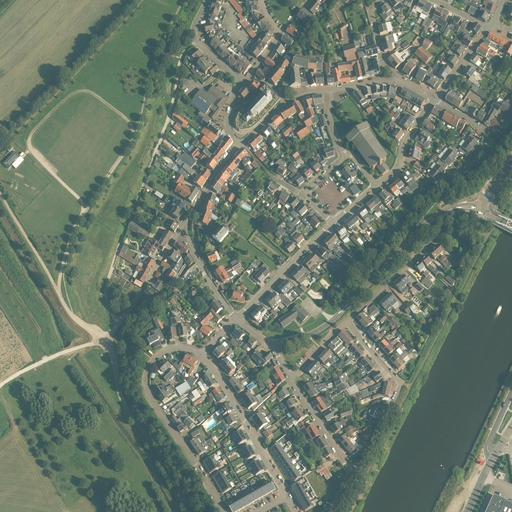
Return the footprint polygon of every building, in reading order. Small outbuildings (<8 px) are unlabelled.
[(307,10),(311,14),(313,15),(321,7),(315,2),(313,0),(311,3),(312,5),(307,10)] [(397,6),(400,3),(401,7),(404,6),(402,2),(401,0),(399,0),(398,1),(398,0),(397,1),(396,0),(392,0),(390,3),(396,11),(399,8),(397,6)] [(491,4),(488,2),(488,3),(480,0),(471,0),(470,3),(468,6),(471,7),(488,16),(489,15),(493,17),(496,7),(491,5),(491,4)] [(416,12),(421,14),(426,4),(420,1),(417,8),(415,6),(412,13),(415,14),(416,12)] [(429,14),(430,11),(432,7),(426,4),(421,14),(427,17),(429,14)] [(221,8),(213,5),(211,10),(219,13),(221,8)] [(388,13),(391,11),(386,5),(381,9),(383,12),(380,15),(385,21),(390,16),(388,13)] [(478,17),(477,19),(486,23),(487,20),(488,20),(488,19),(488,18),(489,17),(488,16),(471,7),(468,13),(473,16),(474,15),(478,17)] [(431,20),(437,23),(443,12),(437,9),(431,20)] [(217,18),(219,13),(211,10),(209,15),(216,18),(217,18)] [(308,26),(314,18),(303,10),(297,18),(306,25),(308,26)] [(445,22),(447,20),(449,15),(443,12),(437,23),(437,25),(442,27),(442,28),(442,27),(445,29),(446,26),(448,23),(447,23),(445,22)] [(254,21),(256,24),(262,20),(258,15),(258,13),(251,14),(251,19),(253,21),(254,21)] [(206,22),(207,27),(213,26),(214,25),(213,24),(216,18),(209,15),(208,20),(207,20),(206,22)] [(256,24),(260,28),(267,22),(263,18),(262,20),(256,24)] [(460,28),(461,26),(458,24),(460,21),(454,18),(450,25),(456,28),(454,32),(457,33),(460,28)] [(260,28),(263,32),(270,27),(267,22),(260,28)] [(471,26),(473,28),(471,31),(477,35),(481,29),(475,24),(475,25),(473,23),(471,26)] [(348,26),(340,28),(341,34),(339,35),(342,46),(353,43),(348,26)] [(386,26),(383,27),(378,28),(380,35),(388,33),(386,26)] [(445,29),(443,32),(441,36),(444,37),(447,33),(450,27),(446,26),(445,29)] [(297,39),(300,33),(291,27),(286,32),(288,34),(293,37),(291,40),(297,43),(299,40),(297,39)] [(458,32),(463,36),(462,37),(464,39),(462,42),(468,47),(473,41),(468,38),(470,35),(460,28),(458,32)] [(215,37),(213,31),(206,33),(208,38),(207,38),(207,40),(211,44),(216,39),(215,37)] [(488,38),(492,40),(501,45),(502,44),(507,47),(504,53),(510,57),(511,53),(511,44),(510,43),(504,40),(504,41),(490,33),(488,38)] [(259,40),(261,41),(261,40),(266,45),(270,41),(263,35),(259,40)] [(281,41),(285,44),(284,47),(286,49),(288,50),(294,42),(285,36),(281,41)] [(383,46),(391,44),(392,44),(394,43),(394,40),(390,41),(389,38),(381,40),(383,46)] [(210,45),(214,49),(220,42),(216,39),(211,44),(210,45)] [(261,41),(257,45),(264,51),(267,46),(266,45),(261,40),(261,41)] [(423,46),(421,48),(425,52),(433,43),(425,40),(422,46),(423,46)] [(373,56),(377,55),(375,47),(374,43),(374,42),(369,43),(370,48),(360,51),(359,47),(360,47),(358,41),(353,43),(359,61),(368,58),(373,56)] [(464,46),(458,42),(457,41),(451,50),(460,57),(462,54),(463,54),(465,52),(462,49),(464,46)] [(479,49),(493,58),(496,54),(488,49),(490,44),(485,41),(479,49)] [(214,49),(218,52),(223,47),(224,46),(220,42),(214,49)] [(392,50),(391,44),(383,46),(384,52),(392,50)] [(257,45),(254,49),(260,54),(264,51),(257,45)] [(278,45),(270,57),(276,61),(278,58),(277,57),(279,55),(280,56),(283,51),(284,52),(286,49),(284,47),(283,49),(278,45)] [(358,81),(362,79),(360,66),(354,46),(343,49),(345,60),(346,59),(347,64),(348,73),(352,72),(352,68),(355,67),(357,77),(350,79),(350,83),(358,81)] [(217,54),(221,57),(227,50),(223,47),(218,52),(217,54)] [(432,58),(425,52),(421,48),(414,55),(426,65),(432,58)] [(257,59),(260,54),(254,49),(250,53),(257,59)] [(476,53),(487,59),(490,61),(490,60),(491,61),(493,58),(479,49),(476,53)] [(221,57),(225,61),(231,54),(227,50),(221,57)] [(190,57),(194,60),(194,61),(201,55),(197,51),(190,57)] [(398,52),(388,61),(391,65),(403,55),(406,53),(404,51),(399,54),(398,52)] [(231,54),(225,61),(229,64),(235,58),(231,54)] [(198,65),(204,59),(201,55),(194,61),(198,65)] [(403,55),(391,65),(395,70),(401,64),(403,62),(404,60),(403,59),(405,57),(403,55)] [(308,60),(307,70),(312,71),(311,75),(307,76),(310,87),(316,87),(315,75),(314,75),(314,70),(316,70),(318,60),(317,60),(318,57),(310,56),(309,61),(308,60)] [(452,56),(448,62),(454,67),(458,61),(452,56)] [(470,61),(476,66),(478,62),(480,60),(474,56),(470,61)] [(233,68),(234,67),(242,58),(240,57),(238,60),(235,58),(229,64),(233,68)] [(272,73),(277,66),(276,65),(278,62),(276,61),(270,57),(268,60),(268,59),(265,64),(269,67),(268,69),(272,73)] [(296,57),(295,60),(292,66),(290,73),(291,84),(288,84),(283,84),(283,88),(289,88),(300,87),(307,87),(307,81),(300,82),(299,73),(292,73),(294,67),(307,70),(308,60),(296,57)] [(323,57),(318,57),(317,60),(318,60),(316,70),(314,70),(314,75),(315,75),(316,87),(324,86),(323,77),(319,77),(319,76),(317,76),(317,72),(321,72),(323,57)] [(214,65),(211,62),(208,58),(207,60),(205,58),(204,59),(198,65),(197,65),(205,75),(208,72),(212,69),(214,67),(212,66),(214,65)] [(248,64),(242,58),(234,67),(236,68),(235,69),(241,75),(242,74),(244,75),(251,67),(251,66),(248,64)] [(279,67),(277,69),(283,75),(289,64),(292,66),(295,60),(291,58),(289,64),(283,61),(279,67)] [(481,64),(478,67),(483,71),(486,66),(490,61),(487,59),(483,65),(481,64)] [(363,79),(372,77),(370,71),(369,72),(366,60),(359,62),(363,79)] [(402,72),(406,74),(406,75),(407,76),(408,76),(409,77),(415,68),(410,65),(411,63),(408,61),(405,64),(407,66),(402,72)] [(379,62),(374,63),(373,64),(374,68),(371,68),(372,71),(370,71),(372,77),(383,74),(379,62)] [(332,75),(333,77),(334,85),(335,85),(350,83),(350,79),(349,76),(342,77),(341,73),(348,73),(347,64),(338,65),(338,70),(332,71),(332,69),(329,70),(329,74),(332,73),(332,75)] [(443,68),(441,71),(448,76),(451,71),(445,66),(444,66),(441,64),(440,66),(443,68)] [(215,66),(214,67),(212,69),(208,72),(212,76),(219,70),(215,66)] [(448,76),(441,71),(435,67),(432,70),(439,74),(438,76),(444,80),(448,76)] [(421,69),(420,71),(416,79),(422,82),(425,76),(428,77),(431,73),(432,71),(433,69),(430,68),(427,73),(426,72),(426,74),(423,73),(424,70),(421,69)] [(468,81),(472,84),(476,87),(479,83),(474,79),(475,77),(472,75),(474,72),(468,68),(464,74),(470,78),(468,81)] [(271,77),(271,76),(269,74),(268,75),(266,77),(269,80),(268,81),(275,86),(278,81),(283,75),(277,69),(271,77)] [(266,77),(268,75),(263,72),(260,70),(259,71),(256,75),(261,81),(260,82),(261,82),(264,82),(267,78),(266,77)] [(334,85),(333,77),(329,78),(329,76),(332,75),(332,73),(329,74),(329,75),(326,75),(327,78),(328,86),(334,85)] [(443,82),(440,80),(437,78),(435,80),(435,81),(432,79),(428,85),(433,89),(437,91),(441,85),(440,85),(443,82)] [(252,82),(247,87),(253,93),(254,94),(262,86),(259,84),(257,86),(252,82)] [(245,86),(242,91),(247,95),(249,97),(253,93),(247,87),(245,86)] [(228,100),(229,100),(213,87),(208,93),(207,92),(205,94),(201,90),(195,98),(191,104),(205,114),(209,109),(211,110),(213,108),(216,111),(218,108),(220,110),(225,105),(224,105),(228,100)] [(389,94),(390,88),(386,88),(386,87),(380,87),(380,89),(380,95),(384,95),(384,96),(385,97),(388,97),(389,94)] [(391,87),(390,88),(389,94),(395,95),(395,93),(398,94),(399,92),(401,89),(397,87),(397,88),(391,87)] [(380,89),(373,88),(373,89),(370,89),(372,99),(374,99),(376,98),(376,96),(380,96),(380,95),(380,89)] [(372,99),(370,89),(364,90),(364,91),(358,92),(363,97),(365,101),(372,100),(372,99)] [(400,97),(405,100),(409,92),(404,89),(400,97)] [(358,91),(353,94),(362,106),(364,109),(368,115),(373,112),(369,106),(368,106),(367,103),(365,101),(363,97),(358,92),(358,91)] [(410,103),(414,95),(409,92),(405,100),(410,103)] [(251,118),(252,118),(253,118),(254,118),(253,118),(257,114),(258,115),(272,99),(270,98),(271,97),(269,95),(267,94),(266,94),(265,93),(251,108),(251,109),(247,113),(243,118),(244,119),(247,122),(251,118)] [(445,101),(452,105),(456,98),(449,94),(445,101)] [(410,103),(415,106),(420,98),(414,95),(410,103)] [(315,111),(319,111),(324,110),(322,97),(312,98),(314,105),(315,111)] [(314,105),(312,98),(308,99),(302,101),(304,105),(309,117),(312,123),(312,124),(318,122),(317,121),(319,120),(317,115),(313,116),(311,110),(314,109),(313,106),(314,105)] [(425,102),(420,98),(415,106),(420,109),(425,102)] [(456,98),(452,105),(459,109),(463,102),(456,98)] [(396,106),(400,108),(401,106),(397,103),(398,102),(395,100),(392,104),(396,106)] [(300,105),(299,103),(299,102),(292,106),(297,114),(298,117),(301,122),(307,129),(313,125),(312,124),(312,123),(309,117),(305,119),(302,115),(304,114),(303,109),(301,106),(301,105),(300,105)] [(497,121),(496,125),(493,129),(503,134),(507,127),(510,129),(511,125),(511,106),(505,102),(503,107),(496,115),(499,116),(501,112),(506,115),(505,118),(507,119),(504,125),(497,121)] [(491,110),(484,124),(490,127),(492,123),(496,115),(503,107),(496,103),(492,110),(491,110)] [(292,107),(278,115),(284,122),(296,114),(292,107)] [(431,114),(442,121),(447,113),(437,107),(431,114)] [(466,113),(476,120),(480,113),(470,107),(467,111),(466,113)] [(483,108),(480,112),(480,113),(476,120),(481,123),(486,115),(483,114),(485,110),(483,108)] [(184,129),(188,125),(174,113),(172,119),(184,129)] [(447,113),(442,121),(442,122),(456,130),(457,128),(461,121),(447,113)] [(278,115),(271,122),(278,130),(278,129),(283,134),(282,134),(285,137),(292,131),(289,128),(290,128),(288,126),(284,122),(278,115)] [(217,137),(218,136),(221,133),(209,123),(211,120),(206,116),(200,124),(207,129),(217,137)] [(404,121),(411,126),(414,121),(407,116),(404,121)] [(436,126),(436,127),(427,120),(423,126),(432,133),(434,130),(436,132),(438,128),(436,126)] [(404,135),(400,132),(401,130),(390,121),(387,124),(391,127),(392,132),(393,133),(395,134),(393,136),(396,138),(395,139),(399,142),(404,135)] [(407,131),(411,126),(404,121),(400,126),(407,131)] [(466,124),(461,121),(457,128),(460,130),(458,133),(460,135),(466,124)] [(281,135),(282,134),(283,134),(278,129),(278,130),(271,122),(268,125),(274,130),(275,132),(279,135),(281,135)] [(307,129),(301,122),(298,124),(301,128),(297,131),(295,129),(294,129),(292,131),(300,140),(309,133),(307,129)] [(375,168),(375,167),(376,167),(382,175),(389,171),(383,162),(383,161),(384,161),(385,161),(385,160),(386,160),(386,159),(386,158),(385,158),(386,156),(368,132),(369,131),(368,129),(369,129),(369,128),(368,128),(368,127),(367,127),(366,127),(366,126),(361,129),(357,133),(352,136),(351,136),(347,139),(348,140),(347,141),(347,142),(348,143),(349,143),(350,144),(352,143),(370,168),(371,168),(372,168),(372,169),(373,169),(374,169),(375,168)] [(261,133),(265,136),(267,138),(269,136),(271,137),(273,135),(272,133),(266,127),(261,133)] [(207,129),(203,135),(205,137),(211,142),(213,143),(215,140),(217,137),(207,129)] [(430,145),(428,144),(429,143),(427,142),(429,137),(433,140),(435,137),(431,134),(428,132),(426,134),(423,132),(420,137),(419,136),(415,141),(426,148),(426,147),(428,148),(430,145)] [(465,143),(474,150),(476,148),(475,148),(478,144),(477,144),(480,140),(475,136),(476,136),(472,133),(468,137),(469,138),(465,143)] [(258,145),(263,141),(258,135),(253,140),(258,145)] [(211,142),(205,137),(200,143),(207,148),(211,142)] [(222,143),(229,148),(233,143),(229,139),(227,137),(223,142),(222,143)] [(217,147),(219,148),(225,153),(229,148),(222,143),(223,142),(221,140),(219,143),(220,144),(217,147)] [(258,145),(253,140),(248,145),(253,150),(255,148),(258,150),(260,148),(258,145)] [(277,147),(271,141),(268,143),(274,149),(277,147)] [(474,150),(465,143),(461,147),(459,150),(467,156),(469,154),(470,155),(472,151),(473,152),(474,150)] [(422,151),(419,150),(420,146),(416,144),(415,149),(414,149),(411,148),(409,158),(416,160),(419,161),(422,151)] [(445,155),(454,162),(455,161),(455,160),(457,157),(456,156),(458,154),(450,147),(448,150),(445,155)] [(202,159),(203,160),(205,156),(202,154),(203,153),(201,151),(200,152),(198,150),(196,148),(190,155),(194,159),(196,156),(201,161),(202,159)] [(219,148),(216,152),(212,157),(219,162),(223,156),(225,153),(219,148)] [(333,150),(329,152),(328,149),(324,151),(324,152),(321,153),(324,160),(324,161),(322,162),(321,160),(318,162),(322,166),(324,164),(326,163),(327,162),(327,161),(327,159),(335,157),(333,150)] [(242,150),(238,155),(245,162),(245,163),(247,165),(250,162),(246,157),(247,155),(242,150)] [(202,154),(205,156),(210,161),(217,165),(219,162),(212,157),(205,151),(203,153),(202,154)] [(3,164),(8,169),(20,157),(15,152),(3,164)] [(197,175),(198,173),(199,173),(200,172),(208,179),(210,175),(203,169),(202,170),(200,168),(198,170),(198,169),(194,166),(196,163),(185,153),(179,160),(197,175)] [(244,167),(247,165),(245,163),(245,162),(238,155),(235,157),(240,162),(241,162),(242,161),(244,164),(242,165),(244,167)] [(452,164),(454,162),(445,155),(441,160),(440,159),(438,162),(446,169),(448,166),(449,167),(452,164)] [(210,161),(205,156),(203,160),(208,164),(206,166),(213,171),(217,165),(210,161)] [(238,170),(235,168),(240,162),(235,157),(229,164),(226,168),(236,176),(238,174),(236,172),(238,170)] [(205,182),(197,175),(179,160),(178,159),(175,163),(177,164),(182,169),(178,174),(184,178),(193,183),(201,188),(201,189),(205,182)] [(311,167),(312,168),(315,172),(321,168),(316,162),(318,161),(316,159),(312,162),(314,164),(311,167)] [(255,161),(252,164),(257,170),(260,167),(255,161)] [(286,170),(283,169),(286,164),(280,161),(275,165),(280,168),(279,169),(277,173),(283,177),(286,170)] [(296,165),(292,162),(287,169),(291,172),(294,167),(296,165)] [(446,169),(438,162),(436,165),(432,170),(442,178),(443,176),(443,175),(445,172),(444,171),(446,169)] [(419,172),(421,170),(423,167),(417,163),(414,167),(419,172)] [(304,182),(297,174),(299,173),(294,167),(291,172),(293,174),(294,174),(295,176),(292,179),(299,186),(304,182)] [(312,175),(309,171),(306,167),(299,173),(301,175),(303,174),(307,179),(308,179),(310,177),(312,175)] [(238,178),(236,176),(226,168),(222,172),(235,181),(238,178)] [(350,180),(351,181),(357,176),(354,172),(351,175),(347,169),(341,173),(347,182),(350,180)] [(440,179),(442,178),(432,170),(429,175),(428,175),(426,177),(434,184),(436,182),(437,182),(440,179)] [(253,175),(248,171),(241,180),(245,183),(253,175)] [(198,173),(197,175),(205,182),(208,179),(200,172),(199,173),(198,173)] [(218,178),(225,183),(227,180),(228,181),(228,180),(231,182),(232,181),(234,183),(234,184),(238,187),(240,184),(235,181),(222,172),(220,175),(218,178)] [(178,174),(175,181),(181,185),(184,178),(178,174)] [(402,177),(406,184),(409,188),(415,183),(410,176),(409,177),(407,174),(402,177)] [(221,188),(221,189),(226,193),(229,189),(224,185),(225,183),(218,178),(214,183),(221,188)] [(183,186),(181,185),(175,181),(173,183),(179,186),(175,193),(192,204),(194,200),(180,190),(183,186)] [(401,193),(405,190),(404,189),(405,189),(403,187),(403,186),(399,181),(394,185),(398,190),(401,193)] [(217,194),(221,189),(221,188),(214,183),(210,190),(217,194)] [(355,195),(360,191),(355,184),(350,188),(355,195)] [(393,195),(394,194),(396,197),(399,195),(401,197),(403,195),(401,193),(398,190),(394,185),(389,189),(393,195)] [(190,190),(183,186),(180,190),(194,200),(196,196),(189,191),(190,190)] [(271,197),(273,194),(277,191),(276,190),(277,190),(275,188),(274,188),(272,186),(266,192),(271,197)] [(191,191),(190,190),(189,191),(196,196),(199,192),(199,191),(193,188),(191,191)] [(392,200),(391,199),(390,198),(390,197),(388,194),(387,195),(385,192),(380,196),(385,202),(383,203),(386,206),(392,200)] [(287,204),(285,203),(289,197),(283,193),(276,204),(278,206),(280,203),(285,207),(287,204)] [(206,204),(217,208),(218,204),(217,204),(218,203),(215,202),(216,198),(219,199),(220,199),(224,201),(226,197),(225,196),(225,197),(222,196),(221,197),(219,196),(218,197),(216,197),(217,197),(209,194),(206,204)] [(235,198),(234,197),(230,194),(226,200),(231,204),(235,198)] [(182,205),(180,204),(181,202),(176,198),(173,203),(177,206),(175,209),(182,214),(186,207),(182,205)] [(287,211),(291,215),(295,210),(294,209),(299,203),(294,198),(291,201),(292,202),(289,205),(291,207),(289,209),(287,211)] [(376,207),(378,210),(380,212),(382,215),(382,216),(385,213),(382,210),(381,211),(379,208),(383,206),(380,203),(381,203),(376,198),(371,202),(376,207)] [(380,212),(378,210),(376,207),(371,202),(366,206),(370,212),(373,209),(379,217),(382,215),(380,212)] [(216,211),(217,208),(206,204),(203,212),(209,214),(211,209),(216,211)] [(296,211),(295,210),(291,215),(295,219),(300,214),(302,216),(307,211),(303,206),(299,210),(298,209),(296,211)] [(178,220),(182,214),(175,209),(171,215),(178,220)] [(358,213),(362,219),(364,221),(369,217),(367,214),(363,209),(358,213)] [(212,215),(209,214),(203,212),(198,224),(207,227),(212,215)] [(309,223),(312,225),(315,229),(320,224),(317,221),(310,214),(305,220),(309,224),(309,223)] [(355,216),(349,220),(354,226),(359,221),(355,216)] [(178,226),(176,224),(167,219),(165,218),(161,225),(163,226),(174,233),(178,226)] [(292,224),(295,227),(297,224),(300,221),(298,219),(292,224)] [(147,228),(133,220),(128,229),(142,237),(143,235),(148,237),(151,232),(146,230),(147,228)] [(358,231),(356,228),(354,226),(349,220),(344,225),(351,232),(354,229),(357,232),(358,231)] [(215,235),(214,236),(213,237),(212,237),(213,238),(220,244),(220,243),(220,244),(221,243),(220,243),(222,241),(223,240),(224,238),(225,238),(225,237),(227,235),(228,234),(228,233),(228,232),(228,231),(228,230),(227,230),(227,229),(227,228),(226,228),(225,228),(225,227),(224,227),(223,227),(222,227),(222,228),(221,228),(220,228),(220,229),(218,231),(217,232),(216,234),(215,235)] [(276,230),(282,235),(285,233),(279,227),(276,230)] [(343,242),(347,238),(349,237),(346,233),(341,227),(336,232),(340,238),(339,239),(343,242)] [(283,236),(282,235),(276,230),(275,231),(277,233),(275,235),(279,240),(283,236)] [(299,235),(300,234),(297,230),(291,237),(299,245),(304,240),(299,235)] [(159,244),(165,248),(173,235),(169,233),(166,231),(159,244)] [(382,244),(388,238),(384,234),(378,239),(382,244)] [(328,240),(333,245),(338,249),(339,248),(337,245),(340,242),(338,240),(333,235),(328,240)] [(357,241),(353,237),(350,239),(358,248),(361,246),(357,241)] [(162,253),(165,248),(159,244),(153,241),(149,239),(145,247),(146,247),(142,253),(150,257),(151,255),(154,256),(157,250),(162,253)] [(286,239),(284,241),(287,243),(288,245),(287,246),(288,247),(285,250),(290,254),(295,248),(290,243),(288,242),(288,241),(286,239)] [(333,245),(328,240),(323,244),(331,252),(333,249),(337,253),(339,251),(338,249),(333,245)] [(178,242),(177,241),(174,247),(185,255),(189,250),(178,242)] [(352,252),(345,244),(342,247),(349,255),(352,252)] [(433,250),(443,261),(447,258),(444,256),(442,258),(440,255),(443,252),(441,250),(438,246),(433,250)] [(328,255),(326,253),(320,247),(316,252),(324,261),(329,257),(336,264),(338,262),(332,256),(330,254),(328,255)] [(443,261),(433,250),(429,254),(434,260),(436,259),(441,264),(444,267),(447,264),(443,261)] [(169,268),(175,273),(176,274),(184,262),(178,257),(179,255),(180,256),(182,254),(178,251),(175,254),(171,251),(167,257),(175,263),(172,268),(170,267),(169,268)] [(210,263),(216,260),(217,259),(218,261),(221,260),(217,252),(207,257),(210,263)] [(190,255),(185,260),(184,261),(186,265),(188,268),(194,263),(190,255)] [(308,260),(314,265),(317,268),(321,263),(313,255),(308,260)] [(426,268),(431,272),(435,276),(438,273),(429,265),(432,263),(426,257),(421,261),(426,268)] [(140,264),(144,266),(152,270),(156,263),(148,259),(148,260),(145,259),(143,262),(136,258),(134,260),(140,263),(140,264)] [(133,278),(136,280),(134,284),(141,288),(143,284),(144,284),(150,274),(152,270),(144,266),(142,269),(138,267),(140,264),(140,263),(134,260),(132,264),(137,268),(136,271),(136,272),(133,278)] [(314,271),(311,268),(314,265),(308,260),(303,264),(309,270),(312,273),(314,271)] [(329,261),(326,265),(329,268),(332,271),(335,268),(329,261)] [(170,267),(164,263),(163,263),(161,266),(165,268),(163,271),(168,274),(166,277),(172,280),(176,274),(175,273),(169,268),(170,267)] [(216,272),(219,278),(240,265),(238,263),(227,270),(226,271),(225,272),(222,268),(216,272)] [(420,273),(426,279),(429,281),(432,278),(429,275),(428,275),(425,273),(424,274),(423,272),(422,271),(425,269),(419,263),(414,267),(420,273)] [(195,264),(190,267),(189,268),(185,273),(182,276),(187,280),(192,277),(190,273),(193,270),(197,267),(195,264)] [(232,273),(242,266),(240,265),(219,278),(223,284),(221,285),(220,285),(224,290),(224,291),(234,284),(231,279),(234,277),(232,273)] [(296,272),(301,277),(304,275),(307,278),(309,276),(301,267),(296,272)] [(352,275),(357,270),(354,267),(349,272),(352,275)] [(260,274),(258,272),(255,269),(254,271),(256,273),(251,279),(254,281),(256,279),(261,284),(265,279),(260,274)] [(265,269),(260,274),(265,279),(270,274),(265,269)] [(304,280),(301,277),(296,272),(291,277),(300,285),(300,286),(301,285),(305,281),(304,280)] [(454,282),(450,278),(448,276),(445,279),(451,285),(453,285),(454,282)] [(404,277),(399,281),(405,287),(404,287),(407,285),(410,287),(412,285),(409,283),(410,282),(407,279),(406,280),(404,277)] [(433,285),(429,281),(426,279),(421,283),(429,289),(433,285)] [(154,287),(150,284),(148,288),(157,294),(164,285),(159,281),(155,287),(154,287)] [(286,281),(282,286),(290,294),(293,291),(291,289),(293,287),(286,281)] [(405,287),(399,281),(397,283),(396,282),(394,284),(395,285),(394,285),(397,289),(402,295),(403,295),(405,294),(405,293),(405,292),(407,290),(405,287)] [(335,294),(343,286),(339,282),(331,290),(335,294)] [(424,289),(418,283),(415,287),(421,292),(424,289)] [(200,294),(199,292),(204,289),(201,285),(197,288),(196,287),(189,292),(193,299),(196,297),(200,294),(201,295),(201,294),(200,294)] [(278,290),(282,294),(284,296),(286,294),(288,296),(290,294),(282,286),(278,290)] [(294,290),(300,296),(303,294),(296,288),(294,290)] [(243,293),(238,292),(235,291),(233,298),(238,299),(237,301),(244,303),(245,298),(242,297),(243,293)] [(276,304),(280,300),(278,298),(274,294),(270,298),(276,304)] [(394,300),(395,300),(390,295),(385,300),(392,308),(397,303),(394,300)] [(411,300),(418,307),(421,304),(415,297),(411,300)] [(278,307),(276,304),(270,298),(265,303),(273,310),(270,312),(272,314),(276,318),(278,315),(274,311),(278,307)] [(212,311),(209,314),(213,319),(213,318),(217,324),(221,320),(217,315),(222,310),(216,302),(214,300),(214,299),(210,302),(212,305),(209,307),(212,311)] [(388,311),(392,308),(385,300),(380,304),(386,312),(387,311),(388,311)] [(153,304),(149,301),(145,307),(149,310),(153,304)] [(406,306),(411,312),(413,313),(417,310),(410,302),(406,306)] [(291,322),(293,320),(298,317),(303,322),(309,316),(298,306),(292,311),(293,312),(287,316),(279,322),(283,328),(291,322)] [(406,306),(403,310),(408,315),(411,312),(406,306)] [(269,316),(270,316),(269,316),(266,313),(267,313),(261,307),(256,312),(262,318),(264,315),(267,318),(269,316)] [(256,312),(252,316),(251,317),(257,322),(262,318),(256,312)] [(361,324),(371,315),(370,313),(367,316),(364,312),(357,319),(361,324)] [(371,315),(361,324),(365,329),(373,322),(371,320),(374,318),(373,317),(377,314),(375,312),(373,313),(371,315)] [(195,320),(197,322),(203,328),(205,326),(213,319),(209,314),(209,313),(202,320),(199,317),(195,320)] [(387,319),(384,315),(378,320),(381,324),(387,319)] [(171,319),(172,328),(172,329),(166,330),(167,335),(169,335),(170,342),(175,341),(175,338),(176,338),(175,326),(177,325),(177,324),(174,318),(171,319)] [(393,319),(390,322),(397,330),(400,327),(393,319)] [(197,322),(195,325),(193,327),(196,331),(199,328),(201,330),(203,328),(197,322)] [(179,329),(180,338),(187,337),(186,332),(190,332),(189,324),(185,324),(186,328),(183,328),(183,324),(179,325),(180,329),(179,329)] [(199,328),(196,331),(194,333),(192,336),(197,340),(199,337),(197,336),(201,331),(208,337),(212,332),(205,326),(203,328),(201,330),(199,328)] [(367,333),(372,338),(377,333),(375,331),(378,328),(375,326),(367,333)] [(156,336),(147,340),(150,346),(152,345),(154,348),(161,345),(159,341),(164,338),(160,329),(154,332),(156,336)] [(242,344),(239,341),(244,335),(238,329),(233,335),(236,338),(234,341),(240,347),(244,343),(244,342),(242,344)] [(332,352),(343,341),(348,337),(344,332),(339,336),(339,337),(331,344),(328,347),(331,350),(332,352)] [(376,343),(381,338),(384,336),(382,333),(379,335),(377,333),(372,338),(376,343)] [(353,342),(348,337),(343,341),(332,352),(338,357),(342,354),(344,353),(348,349),(348,348),(349,347),(348,346),(353,342)] [(252,349),(257,343),(252,339),(247,345),(245,343),(241,347),(245,351),(249,347),(252,349)] [(236,349),(239,346),(233,340),(230,343),(236,349)] [(386,340),(383,343),(379,346),(383,351),(396,340),(393,342),(392,341),(389,343),(386,340)] [(396,340),(383,351),(388,356),(395,349),(392,346),(397,342),(396,340)] [(224,353),(226,355),(229,352),(222,345),(213,354),(218,360),(224,353)] [(355,345),(351,349),(350,350),(348,349),(344,353),(346,355),(348,353),(350,356),(348,358),(349,359),(352,357),(359,350),(355,345)] [(327,349),(323,354),(330,361),(335,356),(327,349)] [(359,350),(352,357),(356,362),(360,359),(364,355),(359,350)] [(269,353),(263,359),(257,352),(252,357),(262,368),(273,358),(269,353)] [(389,360),(394,365),(407,354),(405,352),(400,356),(397,353),(395,356),(389,360)] [(336,367),(330,361),(323,354),(318,359),(323,364),(326,366),(328,363),(335,369),(336,367)] [(407,354),(394,365),(398,370),(404,366),(403,365),(406,363),(403,360),(408,356),(407,354)] [(187,368),(192,359),(187,356),(185,359),(184,358),(181,363),(178,361),(176,363),(173,365),(179,372),(181,369),(183,366),(187,368)] [(366,358),(363,362),(361,363),(359,366),(362,369),(359,371),(361,372),(366,368),(371,363),(366,358)] [(197,362),(192,359),(187,368),(190,370),(188,374),(190,375),(194,371),(193,370),(194,369),(197,366),(196,365),(197,362)] [(224,370),(231,364),(226,359),(219,365),(224,370)] [(165,361),(162,365),(174,377),(176,375),(170,369),(169,368),(170,366),(166,361),(165,361)] [(315,362),(311,367),(316,372),(323,379),(325,377),(320,372),(323,369),(320,367),(315,362)] [(375,368),(371,363),(366,368),(361,372),(362,374),(365,372),(367,375),(370,373),(375,368)] [(231,364),(224,370),(229,376),(236,370),(231,364)] [(169,382),(174,377),(162,365),(158,368),(158,369),(158,368),(164,375),(162,377),(167,382),(169,382)] [(279,386),(285,381),(277,367),(271,372),(269,374),(277,387),(279,386)] [(316,372),(311,367),(310,367),(309,367),(308,368),(309,369),(306,372),(311,377),(312,376),(314,378),(317,376),(319,378),(319,380),(323,379),(316,372)] [(376,383),(379,381),(383,378),(379,373),(376,375),(375,375),(372,377),(371,378),(369,376),(365,379),(369,384),(371,382),(374,380),(376,383)] [(199,381),(203,386),(212,380),(209,375),(199,381)] [(346,378),(344,375),(343,375),(339,378),(342,384),(346,382),(350,379),(348,377),(346,378)] [(186,382),(190,389),(196,381),(193,379),(189,376),(186,382)] [(333,381),(336,387),(337,387),(342,384),(339,378),(337,379),(333,381)] [(234,379),(229,382),(234,389),(245,381),(243,379),(240,381),(239,380),(237,382),(234,379)] [(215,385),(212,380),(203,386),(206,391),(215,385)] [(246,382),(245,381),(234,389),(239,395),(244,391),(241,388),(244,386),(242,385),(246,382)] [(186,383),(176,389),(181,397),(191,390),(186,383)] [(313,390),(316,388),(312,383),(310,385),(310,384),(304,388),(308,393),(313,390)] [(382,387),(384,386),(383,389),(390,391),(392,385),(385,383),(379,384),(374,387),(375,390),(382,387)] [(341,393),(344,391),(346,390),(342,384),(337,387),(341,393)] [(155,390),(159,397),(164,394),(171,389),(172,392),(175,390),(172,386),(167,389),(164,385),(162,387),(161,388),(155,391),(155,390)] [(320,385),(317,387),(316,388),(313,390),(308,393),(311,399),(317,395),(320,393),(319,390),(322,388),(320,385)] [(355,385),(347,390),(351,396),(355,394),(359,392),(357,388),(355,385)] [(212,401),(216,398),(221,395),(218,389),(208,396),(212,401),(212,400),(212,401)] [(388,398),(390,391),(383,389),(382,393),(372,397),(373,399),(382,396),(388,398)] [(201,397),(196,390),(193,392),(191,393),(195,398),(191,401),(193,403),(201,397)] [(245,405),(253,399),(250,394),(251,393),(249,390),(244,394),(246,397),(241,400),(245,405)] [(283,401),(285,399),(289,396),(285,390),(279,395),(276,397),(275,395),(269,400),(271,403),(277,398),(280,402),(283,400),(283,401)] [(163,403),(168,400),(164,394),(159,397),(163,403)] [(218,401),(214,404),(216,406),(225,400),(221,395),(216,398),(218,401)] [(313,402),(317,408),(323,404),(327,401),(328,400),(329,400),(328,398),(327,399),(325,395),(320,399),(319,398),(313,402)] [(204,401),(201,397),(193,403),(195,407),(204,401)] [(253,399),(245,405),(248,410),(251,408),(254,412),(261,405),(256,397),(253,399)] [(283,411),(285,409),(286,410),(287,411),(289,414),(295,409),(293,407),(296,405),(292,400),(289,402),(288,401),(280,407),(281,408),(283,411)] [(327,401),(323,404),(317,408),(321,413),(327,409),(331,407),(327,401)] [(370,411),(368,415),(366,419),(370,421),(370,422),(372,417),(377,420),(377,419),(378,418),(378,417),(380,413),(374,410),(375,409),(382,406),(381,403),(368,408),(367,410),(370,411)] [(218,418),(221,422),(227,418),(225,416),(228,414),(231,412),(228,406),(224,408),(225,408),(220,412),(222,415),(218,418)] [(180,419),(182,421),(188,428),(190,429),(194,425),(188,419),(189,418),(184,413),(181,410),(180,409),(176,412),(174,414),(177,417),(180,419)] [(284,421),(287,425),(301,414),(298,410),(292,414),(291,413),(287,416),(289,418),(284,421)] [(327,422),(331,419),(334,418),(332,415),(335,412),(334,410),(330,412),(330,411),(326,414),(327,414),(323,417),(327,422)] [(351,415),(349,410),(339,413),(341,418),(351,415)] [(252,420),(256,425),(264,420),(261,415),(262,414),(260,411),(255,415),(256,417),(252,420)] [(304,418),(301,414),(287,425),(289,428),(294,425),(295,427),(299,424),(298,423),(304,418)] [(229,427),(233,425),(237,423),(233,416),(222,422),(223,422),(225,426),(228,424),(229,427)] [(185,431),(188,428),(182,421),(179,424),(174,417),(170,419),(176,427),(175,427),(180,433),(184,430),(185,431)] [(267,424),(264,420),(256,425),(259,430),(263,428),(265,431),(271,426),(269,423),(267,424)] [(335,434),(339,431),(341,430),(339,427),(345,423),(344,421),(338,424),(337,423),(334,424),(335,426),(331,428),(335,434)] [(311,441),(316,438),(320,436),(315,427),(309,430),(307,427),(306,428),(303,423),(299,426),(301,430),(298,431),(302,437),(307,434),(311,441)] [(346,434),(354,431),(352,425),(348,427),(348,428),(344,430),(346,434)] [(359,438),(362,441),(371,434),(366,427),(362,430),(364,434),(359,438)] [(354,431),(346,434),(347,435),(345,437),(344,436),(339,441),(342,444),(346,449),(351,445),(354,442),(357,440),(354,437),(353,437),(352,435),(355,433),(359,431),(358,429),(354,431)] [(263,434),(267,439),(272,435),(269,430),(263,434)] [(236,441),(244,436),(241,431),(233,436),(236,441)] [(236,441),(239,446),(247,441),(244,436),(236,441)] [(323,438),(318,441),(316,442),(316,443),(319,447),(326,459),(332,455),(333,455),(323,438)] [(197,439),(195,440),(190,443),(195,450),(205,443),(203,440),(197,439)] [(211,439),(205,443),(195,450),(199,456),(204,453),(206,451),(203,447),(206,444),(207,446),(210,443),(211,445),(214,443),(211,439)] [(355,450),(358,453),(363,448),(360,445),(358,447),(354,442),(351,445),(346,449),(350,454),(355,450)] [(278,444),(270,450),(274,455),(282,450),(278,444)] [(250,447),(242,451),(244,456),(252,451),(250,447)] [(286,455),(282,450),(274,455),(278,461),(286,455)] [(252,451),(244,456),(247,461),(255,456),(252,451)] [(281,466),(290,460),(286,455),(278,461),(281,466)] [(216,463),(213,457),(203,463),(206,469),(216,463)] [(294,466),(290,460),(281,466),(285,472),(294,466)] [(258,462),(250,466),(253,471),(261,467),(258,462)] [(216,463),(206,469),(209,474),(219,469),(216,463)] [(324,464),(319,467),(315,469),(317,473),(318,472),(321,476),(323,475),(327,480),(332,477),(324,464)] [(285,472),(289,477),(297,471),(294,466),(285,472)] [(256,476),(264,471),(261,467),(253,471),(256,476)] [(301,477),(297,471),(289,477),(293,483),(301,477)] [(222,472),(212,478),(216,483),(226,478),(222,472)] [(226,478),(216,483),(219,489),(229,483),(226,478)] [(266,485),(270,493),(275,490),(271,482),(266,485)] [(222,495),(232,489),(229,483),(219,489),(222,495)] [(294,493),(302,489),(299,484),(291,488),(294,493)] [(261,488),(266,496),(270,493),(266,485),(261,488)] [(261,488),(256,491),(261,498),(266,496),(261,488)] [(304,494),(302,489),(294,493),(296,498),(304,494)] [(256,501),(261,498),(256,491),(252,493),(256,501)] [(247,496),(252,504),(256,501),(252,493),(247,496)] [(304,494),(296,498),(299,503),(307,498),(304,494)] [(252,504),(247,496),(242,499),(247,506),(252,504)] [(486,511),(511,511),(511,504),(504,501),(504,500),(494,496),(486,511)] [(307,498),(299,503),(302,507),(310,503),(307,498)] [(247,506),(242,499),(238,501),(242,509),(247,506)] [(237,511),(242,509),(238,501),(233,504),(237,511)] [(310,503),(302,507),(304,511),(305,511),(312,508),(310,503)]
